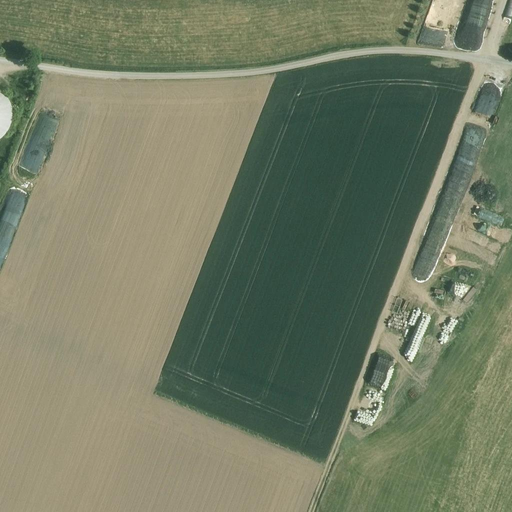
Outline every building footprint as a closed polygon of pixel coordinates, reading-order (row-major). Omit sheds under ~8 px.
[(0,137),(4,135),(8,128),(11,120),(11,112),(10,104),(6,97),(0,91),(0,90),(0,137)] [(471,258),(485,216),(462,208),(440,277),(448,279),(457,253),(471,258)] [(493,215),(455,303),(471,310),(508,222),(493,215)] [(436,263),(437,258),(422,254),(421,258),(436,263)] [(406,281),(403,290),(411,292),(408,303),(442,313),(448,294),(406,281)]
